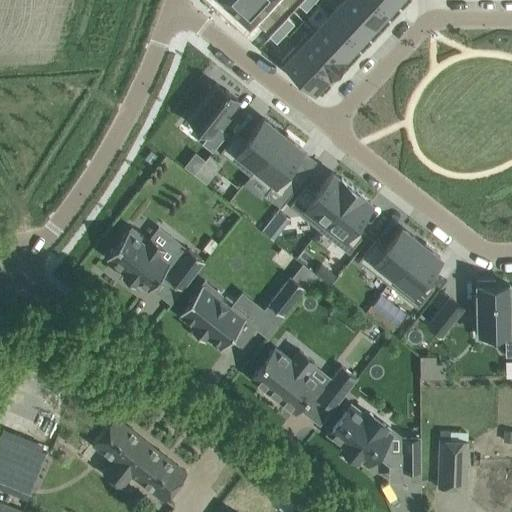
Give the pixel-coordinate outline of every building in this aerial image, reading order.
[(213,0),(212,1),(248,28),(273,0),(277,0),(284,5),(289,0),(213,0)] [(313,0),(301,0),(298,4),(305,11),(314,1),(313,0)] [(344,0),(341,0),(329,14),(358,41),(372,25),(344,0)] [(376,0),(344,0),(372,25),(387,10),(376,0)] [(376,0),(387,10),(395,0),(376,0)] [(311,26),(310,27),(344,58),(344,57),(343,56),(358,41),(329,14),(315,29),(311,26)] [(286,16),(277,26),(285,33),(294,23),(286,16)] [(277,26),(268,35),(276,42),(285,33),(277,26)] [(310,27),(296,43),(329,74),(344,58),(310,27)] [(296,43),(280,60),(313,90),(327,74),(328,75),(329,74),(296,43)] [(215,82),(188,116),(209,133),(201,142),(212,150),(227,132),(216,123),(236,98),(215,82)] [(236,130),(220,151),(249,174),(282,133),(262,117),(246,138),(236,130)] [(152,126),(144,136),(152,142),(159,132),(152,126)] [(282,133),(249,174),(250,175),(253,171),(271,185),(264,193),(280,206),(300,181),(285,170),(302,149),(297,145),(299,143),(287,133),(285,136),(282,133)] [(195,153),(185,165),(194,173),(204,160),(195,153)] [(204,182),(220,162),(209,154),(204,160),(194,173),(193,174),(204,182)] [(305,185),(289,205),(318,228),(352,186),(341,177),(340,178),(332,172),(315,193),(305,185)] [(352,186),(318,228),(348,252),(364,232),(354,224),(371,203),(363,196),(364,195),(352,186)] [(278,210),(271,219),(282,228),(289,219),(278,210)] [(242,218),(225,239),(271,275),(288,254),(242,218)] [(128,229),(107,255),(125,270),(122,274),(133,283),(137,279),(148,288),(150,286),(162,270),(167,274),(166,275),(181,288),(182,287),(183,287),(203,261),(203,260),(188,247),(187,248),(181,244),(158,226),(150,236),(148,239),(131,226),(129,229),(128,229)] [(374,239),(358,260),(388,283),(420,242),(401,226),(384,247),(374,239)] [(210,237),(203,247),(209,252),(217,242),(210,237)] [(420,242),(388,283),(417,307),(434,286),(423,278),(440,257),(436,254),(437,252),(426,242),(424,244),(420,242)] [(220,243),(205,261),(221,276),(237,258),(220,243)] [(335,274),(322,263),(315,271),(329,282),(335,274)] [(290,275),(268,303),(283,315),(305,287),(290,275)] [(494,279),(476,280),(477,332),(505,332),(506,354),(511,353),(511,299),(509,300),(509,284),(494,284),(494,279)] [(203,280),(178,313),(194,325),(191,329),(193,330),(201,337),(203,338),(206,335),(222,347),(230,337),(240,345),(255,326),(229,306),(217,297),(220,293),(203,280)] [(446,300),(427,324),(441,335),(460,311),(446,300)] [(316,397),(332,409),(357,377),(340,365),(320,390),(302,376),(314,361),(299,350),(291,360),(274,346),(251,376),(268,389),(267,389),(278,397),(295,410),(307,394),(314,400),(316,397)] [(350,405),(329,432),(345,444),(342,447),(356,458),(358,455),(368,462),(375,453),(388,463),(389,464),(402,464),(402,470),(420,470),(420,437),(402,438),(402,450),(392,450),(383,443),(389,435),(382,430),(386,425),(370,413),(366,417),(350,405)] [(131,473),(164,499),(186,471),(114,414),(92,443),(112,459),(102,471),(121,486),(131,473)] [(0,430),(0,484),(5,486),(24,440),(0,430)] [(467,440),(440,439),(438,485),(465,486),(467,440)] [(0,511),(22,511),(0,502),(0,511)]
